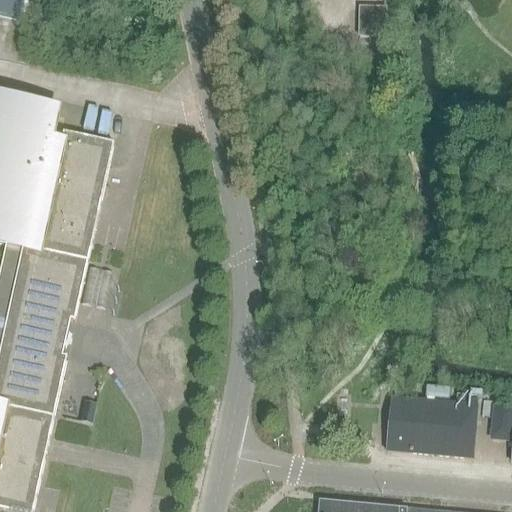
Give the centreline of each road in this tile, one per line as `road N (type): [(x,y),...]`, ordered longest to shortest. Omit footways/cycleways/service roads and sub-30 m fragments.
road 1 (unclassified): [(224,456),(240,383),(246,275),(191,0)]
road 2 (unclassified): [(511,492),(310,473),(224,456)]
road 3 (unknown): [(0,56),(213,104)]
